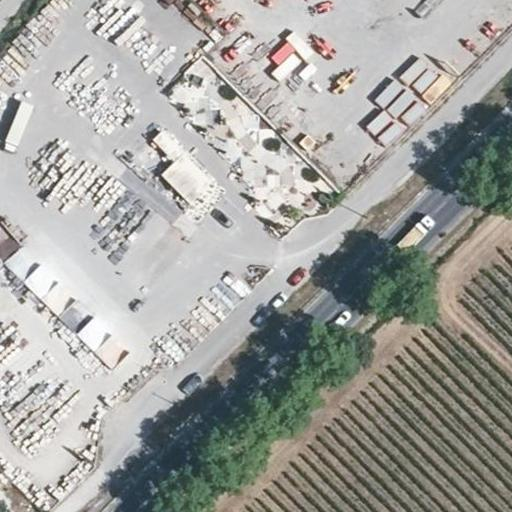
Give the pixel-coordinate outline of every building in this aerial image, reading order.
[(426,67),(445,87),(456,78),(436,57),(426,67)] [(280,122),(301,144),(339,109),(318,87),(306,98),(280,122)] [(386,149),(406,130),(372,94),(352,113),(386,149)] [(173,160),(157,175),(189,208),(214,183),(162,130),(153,139),(173,160)] [(81,296),(65,321),(79,330),(95,306),(81,296)] [(114,364),(127,350),(111,336),(99,351),(114,364)]
